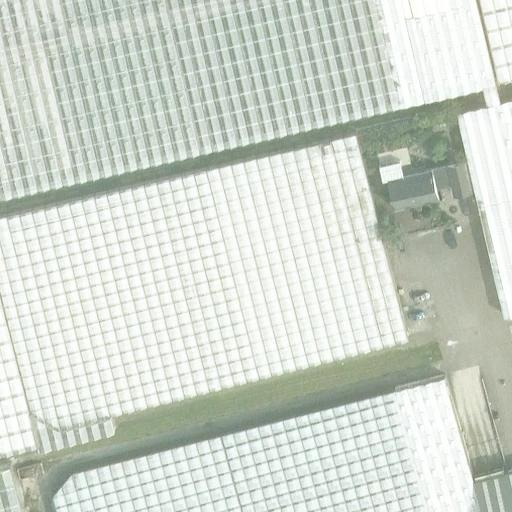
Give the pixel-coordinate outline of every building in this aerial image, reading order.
[(0,0),(0,196),(17,193),(425,96),(402,0),(0,0)] [(478,0),(402,0),(425,96),(497,79),(478,0)] [(511,75),(511,0),(481,0),(499,78),(511,75)] [(511,95),(494,99),(493,97),(456,106),(477,193),(504,315),(511,312),(511,95)] [(356,131),(94,193),(0,213),(0,453),(40,444),(41,448),(116,428),(112,414),(243,380),(410,337),(372,193),(356,131)] [(439,198),(438,193),(436,186),(450,183),(452,194),(473,189),(465,158),(445,163),(445,165),(402,175),(399,161),(378,166),(381,180),(386,179),(393,209),(439,198)] [(482,511),(474,478),(444,373),(386,388),(71,469),(51,493),(56,511),(482,511)] [(0,464),(0,511),(23,511),(13,470),(10,462),(0,464)] [(511,511),(511,467),(474,478),(482,511),(511,511)]
